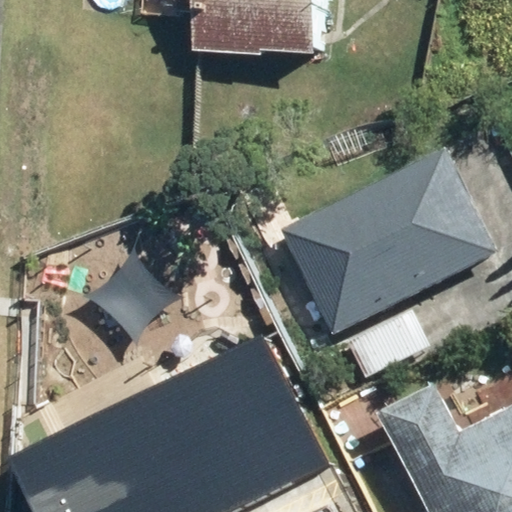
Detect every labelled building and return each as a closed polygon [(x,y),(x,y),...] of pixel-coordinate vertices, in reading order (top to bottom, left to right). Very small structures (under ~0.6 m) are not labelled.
[(209,13),(207,50),(338,57),(340,0),(148,0),(147,17),(191,19),(192,12),(209,13)] [(344,333),(352,330),(379,383),(511,315),(511,258),(506,247),(458,154),(295,238),(344,333)] [(101,297),(92,301),(103,307),(117,319),(131,333),(140,345),(146,356),(146,348),(149,338),(156,327),(165,319),(173,311),(182,307),(195,304),(184,301),(173,295),(161,284),(151,273),(145,264),(142,254),(137,261),(129,273),(119,284),(110,291),(101,297)] [(248,511),(338,468),(274,340),(256,349),(67,442),(20,465),(43,511),(248,511)] [(511,511),(511,413),(475,433),(450,386),(391,417),(438,505),(424,511),(511,511)]
